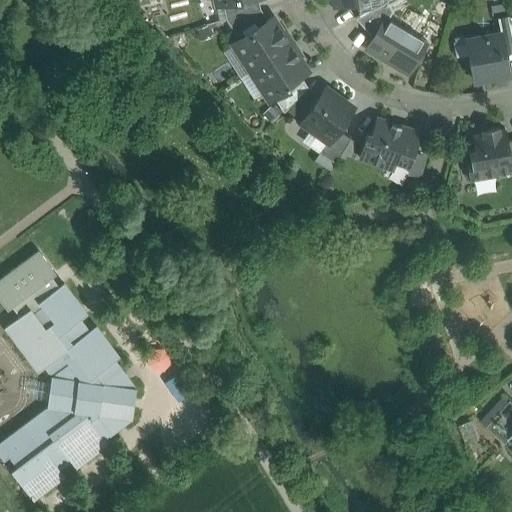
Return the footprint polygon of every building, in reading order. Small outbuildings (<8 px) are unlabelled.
[(258,0),(238,0),(223,3),(226,19),(260,8),(258,0)] [(387,1),(355,17),(372,38),(385,16),(389,18),(393,11),(387,1)] [(260,8),(226,19),(237,35),(251,26),(257,27),(268,20),(260,8)] [(511,28),(509,15),(497,18),(500,33),(501,33),(511,31),(511,28)] [(389,18),(385,16),(372,38),(366,48),(408,73),(427,41),(389,18)] [(291,44),(273,17),(268,20),(257,27),(234,42),(252,69),(291,44)] [(511,31),(501,33),(504,53),(511,51),(511,31)] [(500,33),(467,39),(475,80),(508,74),(504,53),(501,33),(500,33)] [(308,70),(291,44),(252,69),(269,95),(300,75),(308,70)] [(300,75),(269,95),(271,99),(283,111),(308,87),(300,75)] [(326,88),(301,122),(327,141),(328,141),(337,129),(353,107),(326,88)] [(419,132),(377,118),(371,135),(367,134),(359,157),(384,165),(396,159),(408,164),(417,137),(419,132)] [(499,127),(489,128),(489,131),(472,134),(475,148),(468,149),(470,157),(466,158),(467,161),(465,164),(467,174),(469,176),(470,180),(498,175),(497,173),(511,171),(511,170),(511,168),(507,141),(505,128),(499,129),(499,127)] [(350,138),(337,129),(328,141),(327,141),(320,152),(336,162),(350,138)] [(417,137),(408,164),(413,173),(420,175),(430,141),(417,137)] [(40,248),(0,276),(0,292),(16,316),(64,282),(40,248)] [(87,314),(63,283),(38,301),(42,307),(34,313),(30,307),(5,326),(38,371),(45,367),(51,375),(47,407),(0,441),(0,455),(3,460),(8,456),(16,466),(11,470),(32,499),(64,475),(59,469),(70,460),(75,467),(107,443),(104,439),(131,419),(136,387),(135,387),(115,360),(119,357),(95,325),(89,330),(80,319),(87,314)] [(511,400),(511,399),(487,426),(506,443),(510,438),(509,437),(511,433),(511,400)]
